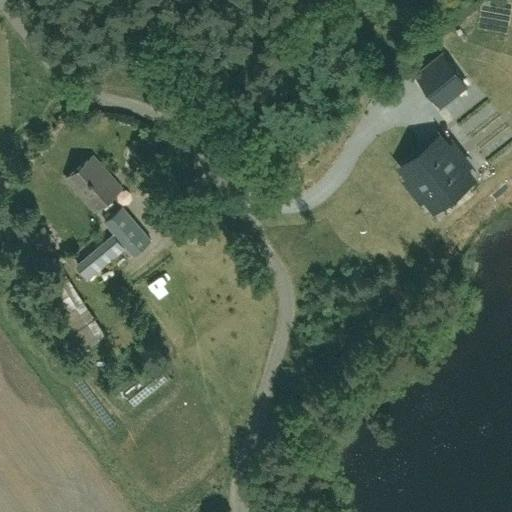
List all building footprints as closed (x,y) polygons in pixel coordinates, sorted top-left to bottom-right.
[(141,43),(127,53),(137,67),(151,58),(141,43)] [(465,85),(450,66),(442,56),(418,75),(426,85),(441,104),(465,85)] [(431,157),(422,145),(388,171),(398,183),(394,185),(406,201),(410,198),(419,210),(453,185),(443,173),(447,170),(435,154),(431,157)] [(95,211),(122,188),(93,154),(66,177),(95,211)] [(134,254),(151,239),(123,206),(106,221),(134,254)] [(125,249),(110,231),(72,263),(86,282),(125,249)] [(57,276),(71,306),(83,300),(69,271),(57,276)] [(152,374),(125,390),(132,403),(159,387),(152,374)]
